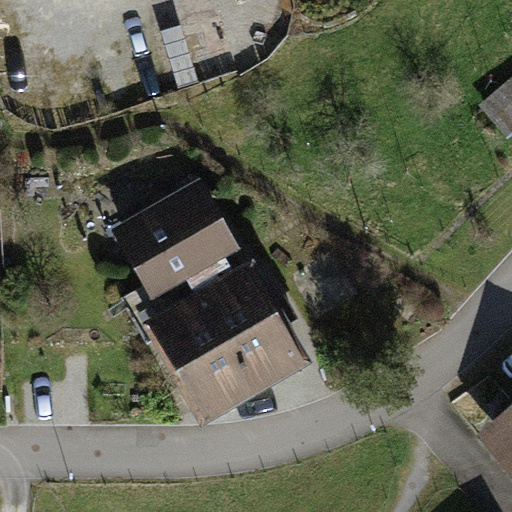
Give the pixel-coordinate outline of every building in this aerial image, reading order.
[(242,69),(230,6),(163,19),(176,82),(242,69)] [(511,75),(487,104),(511,125),(511,75)] [(128,241),(158,293),(189,275),(206,305),(237,288),(220,256),(229,251),(200,200),(128,241)] [(237,288),(206,305),(189,275),(158,293),(175,323),(159,332),(204,409),(296,357),(279,329),(295,320),(283,299),(267,308),(251,280),(237,288)] [(511,411),(495,426),(511,446),(511,411)]
